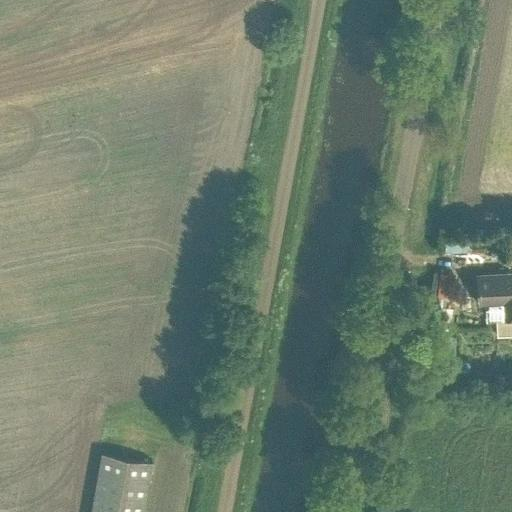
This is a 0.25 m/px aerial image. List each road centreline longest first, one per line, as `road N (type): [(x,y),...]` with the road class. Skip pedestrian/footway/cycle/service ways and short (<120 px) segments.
road 1 (unclassified): [(223,511),(319,0)]
road 2 (unclassified): [(345,511),(437,0)]
